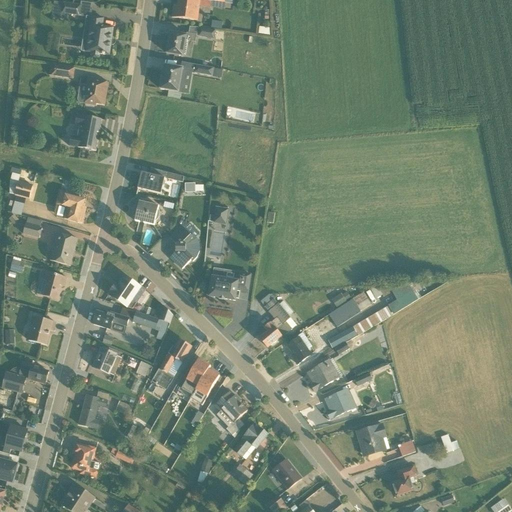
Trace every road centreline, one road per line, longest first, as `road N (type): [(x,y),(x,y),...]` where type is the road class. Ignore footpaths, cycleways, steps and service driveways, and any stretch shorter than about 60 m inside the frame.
road 1 (residential): [(103,244),(126,250),(226,348),(361,511)]
road 2 (residential): [(103,244),(30,511)]
road 3 (residential): [(148,0),(103,244)]
